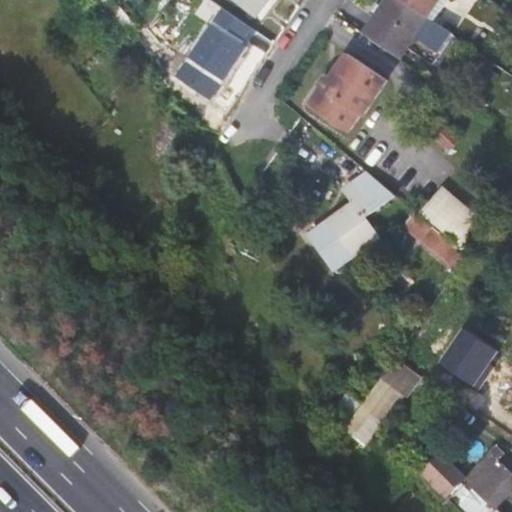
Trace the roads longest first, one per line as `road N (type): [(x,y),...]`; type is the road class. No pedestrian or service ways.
road 1 (motorway): [(111,511),(0,399)]
road 2 (residential): [(337,0),(269,103)]
